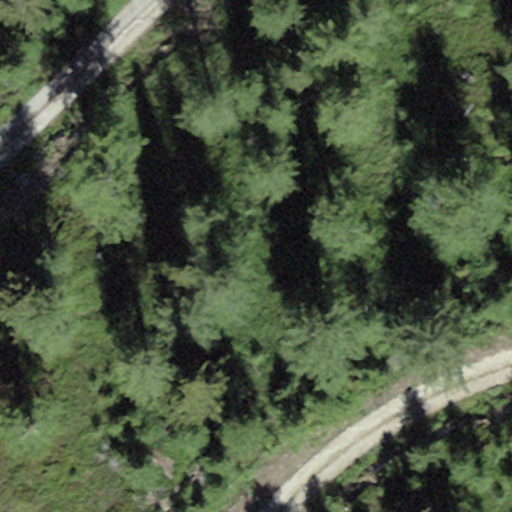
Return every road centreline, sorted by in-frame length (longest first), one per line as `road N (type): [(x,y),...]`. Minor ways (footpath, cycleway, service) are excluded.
road 1 (track): [(511,367),(454,387),(330,467),(288,511)]
road 2 (track): [(0,149),(150,0)]
